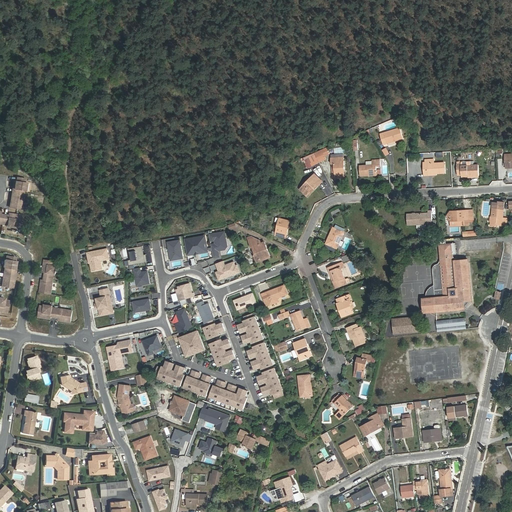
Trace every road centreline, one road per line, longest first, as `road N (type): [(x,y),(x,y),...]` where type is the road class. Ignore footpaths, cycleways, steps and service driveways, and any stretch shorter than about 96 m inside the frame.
road 1 (track): [(156,0),(104,81),(73,108),(66,182),(74,253)]
road 2 (residential): [(303,261),(320,210),(331,201),(511,188)]
road 3 (residential): [(147,511),(85,340)]
road 4 (residential): [(474,451),(511,280)]
road 5 (residential): [(474,451),(385,462),(328,492),(326,511)]
